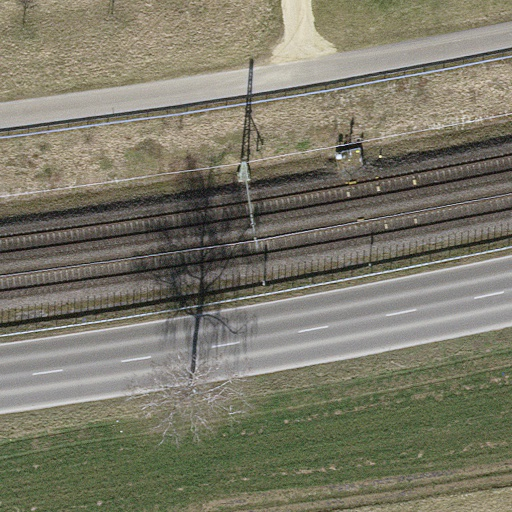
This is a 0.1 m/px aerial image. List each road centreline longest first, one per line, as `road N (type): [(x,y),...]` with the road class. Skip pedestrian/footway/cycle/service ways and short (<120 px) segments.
road 1 (primary): [(511,288),(227,344),(0,376)]
road 2 (track): [(511,36),(0,119)]
